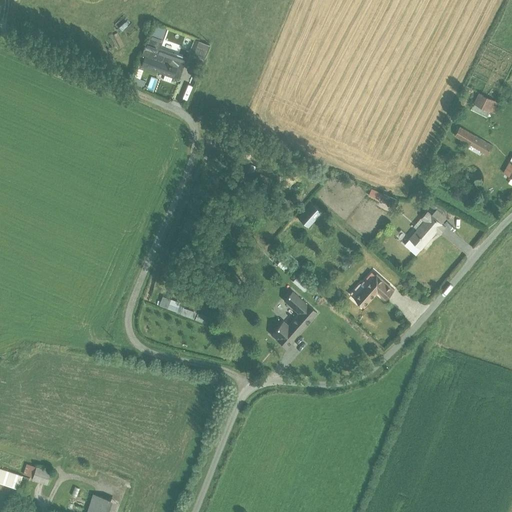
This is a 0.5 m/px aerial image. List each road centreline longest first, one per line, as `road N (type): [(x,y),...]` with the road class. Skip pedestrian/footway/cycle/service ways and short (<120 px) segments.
road 1 (unclassified): [(256,384),(141,350),(128,334),(126,317),(195,141),(181,112),(125,88)]
road 2 (residential): [(256,384),(330,384),(364,374),(511,217)]
road 3 (unclassified): [(196,511),(240,400),(256,384)]
road 4 (unclassified): [(0,34),(125,88)]
